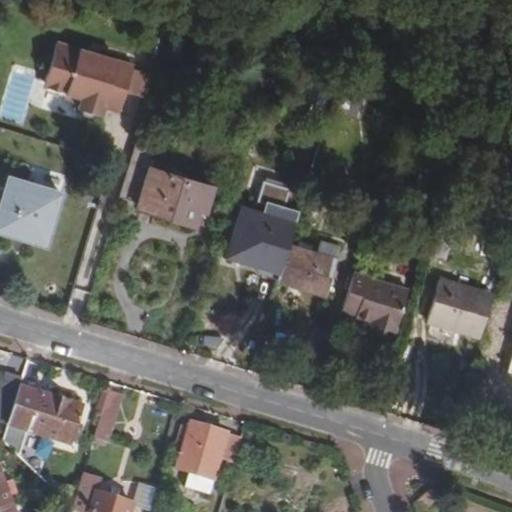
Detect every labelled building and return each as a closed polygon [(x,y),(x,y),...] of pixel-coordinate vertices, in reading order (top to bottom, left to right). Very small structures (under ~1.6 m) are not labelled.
[(28,40),(42,44),(53,6),(39,2),(28,40)] [(102,108),(120,112),(133,59),(53,40),(41,87),(77,96),(74,109),(101,115),(102,108)] [(0,101),(0,154),(49,168),(59,126),(34,118),(39,104),(28,100),(32,88),(6,80),(0,101)] [(296,108),(324,117),(327,107),(332,89),(304,80),(296,108)] [(332,89),(327,107),(348,113),(355,90),(334,84),(332,89)] [(354,146),(327,138),(321,161),(348,169),(354,146)] [(133,154),(119,199),(194,223),(198,210),(207,213),(216,185),(148,164),(149,159),(133,154)] [(5,171),(0,187),(0,232),(43,246),(61,189),(5,171)] [(231,254),(280,269),(288,241),(294,220),(244,205),(231,254)] [(433,249),(442,220),(438,219),(429,248),(433,249)] [(452,223),(442,220),(433,249),(444,252),(452,223)] [(338,256),(288,241),(280,269),(277,279),(327,295),(338,256)] [(408,286),(354,271),(345,304),(357,308),(356,311),(381,319),(380,325),(394,330),(408,286)] [(428,313),(477,327),(489,290),(440,275),(428,313)] [(0,402),(0,422),(11,427),(24,385),(25,380),(8,375),(0,402)] [(6,442),(24,458),(32,432),(74,446),(87,406),(24,385),(11,427),(6,442)] [(110,391),(97,433),(114,438),(126,396),(110,391)] [(194,423),(192,427),(188,441),(179,468),(216,479),(223,459),(236,462),(243,438),(194,423)] [(182,439),(188,441),(192,427),(186,425),(182,439)] [(0,511),(17,511),(1,463),(0,463),(0,511)] [(87,511),(94,489),(81,486),(75,507),(76,508),(80,511),(87,511)] [(132,511),(135,501),(97,490),(91,511),(132,511)]
